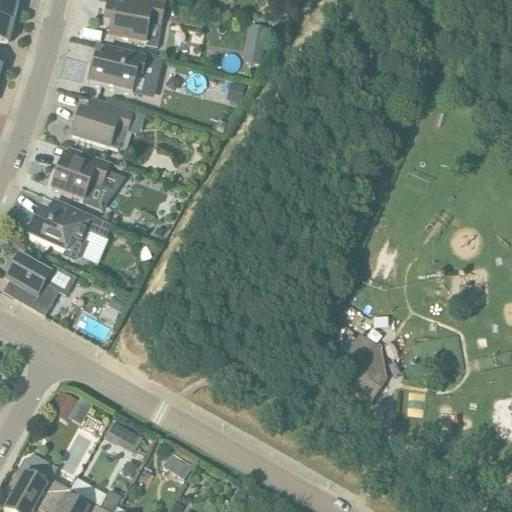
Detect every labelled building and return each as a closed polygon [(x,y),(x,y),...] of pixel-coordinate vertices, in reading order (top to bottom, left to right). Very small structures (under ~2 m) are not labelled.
[(0,0),(0,22),(13,25),(18,4),(0,0)] [(161,29),(165,5),(137,0),(124,0),(123,10),(107,7),(103,26),(110,27),(108,39),(146,46),(149,27),(161,29)] [(0,45),(8,47),(13,25),(0,22),(0,45)] [(266,28),(250,25),(243,62),(259,65),(266,28)] [(95,59),(88,86),(132,97),(136,79),(142,80),(147,59),(106,49),(104,61),(95,59)] [(239,102),(243,85),(229,82),(225,98),(239,102)] [(127,133),(133,114),(93,102),(89,114),(80,111),(71,139),(121,154),(127,133)] [(62,162),(51,191),(86,204),(92,187),(101,191),(105,178),(110,166),(70,151),(70,152),(76,155),(72,167),(65,163),(62,162)] [(112,228),(95,220),(55,203),(49,216),(41,213),(36,225),(32,226),(29,232),(31,235),(29,240),(66,255),(64,260),(74,264),(82,261),(88,247),(84,245),(88,235),(106,242),(112,228)] [(19,291),(13,302),(45,320),(59,294),(45,286),(51,276),(19,259),(5,283),(19,291)] [(121,316),(128,305),(115,298),(108,309),(121,316)] [(380,393),(368,386),(365,366),(363,365),(374,348),(359,338),(344,361),(350,394),(370,408),(380,393)] [(68,425),(79,404),(61,394),(49,414),(68,425)] [(84,427),(94,408),(82,401),(72,421),(84,427)] [(112,424),(104,440),(114,445),(122,430),(112,424)] [(184,481),(190,469),(171,458),(164,470),(184,481)] [(132,479),(137,470),(127,465),(122,473),(132,479)] [(44,511),(46,510),(49,511),(60,511),(68,501),(71,494),(53,484),(50,482),(47,489),(17,473),(8,490),(15,494),(5,511),(33,511),(34,511),(35,511),(44,511)] [(242,501),(247,492),(240,489),(235,498),(242,501)] [(114,511),(121,500),(109,493),(100,510),(91,505),(87,511),(86,511),(68,501),(60,511),(114,511)]
